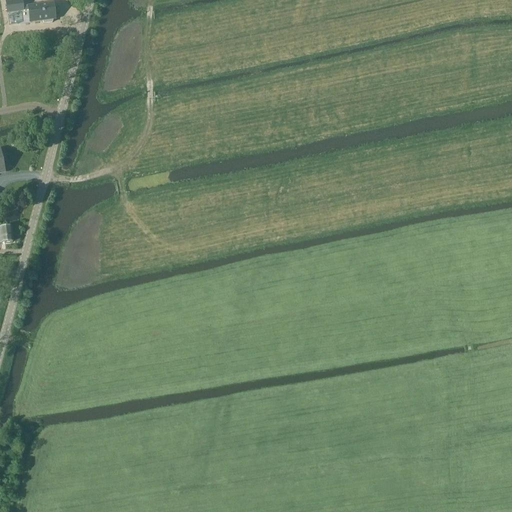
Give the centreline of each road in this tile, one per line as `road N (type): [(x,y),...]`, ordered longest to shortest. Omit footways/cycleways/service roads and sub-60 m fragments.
road 1 (unclassified): [(0,349),(90,0)]
road 2 (track): [(143,225),(128,210),(119,168),(148,133),(147,0)]
road 3 (track): [(119,168),(69,180),(0,180)]
